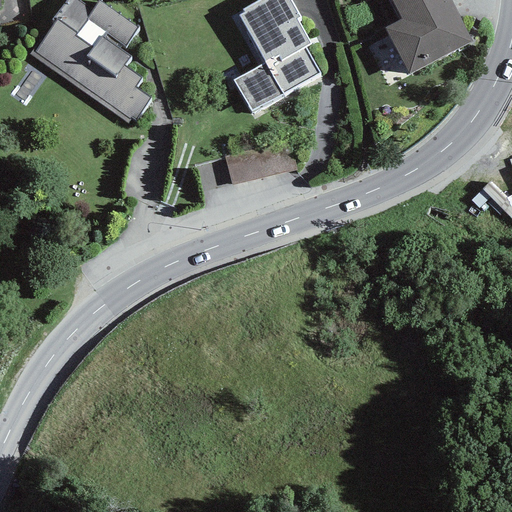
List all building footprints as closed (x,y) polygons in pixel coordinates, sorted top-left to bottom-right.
[(91,10),(78,0),(67,0),(53,20),(56,22),(33,55),(126,122),(129,118),(133,121),(150,98),(135,87),(142,78),(125,65),(131,56),(123,50),(139,29),(98,0),(91,10)] [(233,80),(252,112),(321,73),(306,47),(311,45),(296,18),(300,16),(290,0),(257,0),(242,9),(244,13),(239,16),(265,62),(233,80)] [(391,0),(402,19),(385,27),(409,74),(471,42),(449,0),(391,0)] [(297,169),(291,142),(226,157),(232,184),(297,169)] [(509,227),(511,225),(511,202),(504,206),(501,198),(496,200),(509,227)]
